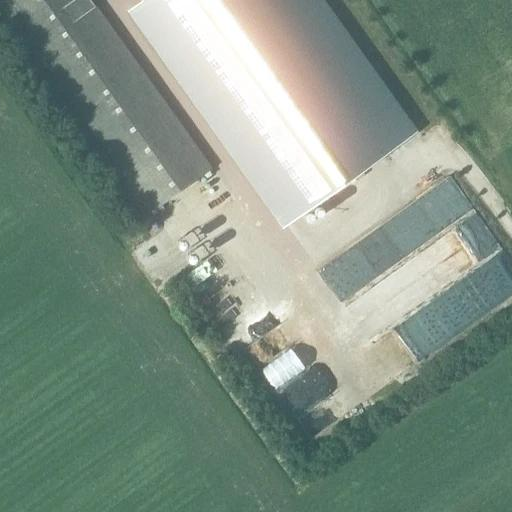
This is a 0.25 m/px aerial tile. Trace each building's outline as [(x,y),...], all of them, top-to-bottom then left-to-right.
[(205,147),(199,151),(90,0),(0,0),(0,2),(152,213),(212,170),(211,169),(217,165),(205,147)] [(147,0),(148,1),(133,11),(286,225),(414,133),(318,0),(147,0)] [(243,360),(285,333),(272,312),(229,339),(243,360)] [(292,390),(304,381),(296,370),(308,362),(301,353),(308,348),(298,333),(267,356),(292,390)] [(405,403),(415,397),(406,381),(395,387),(405,403)] [(298,389),(310,421),(331,413),(319,382),(298,389)] [(329,443),(358,417),(347,404),(318,430),(329,443)]
